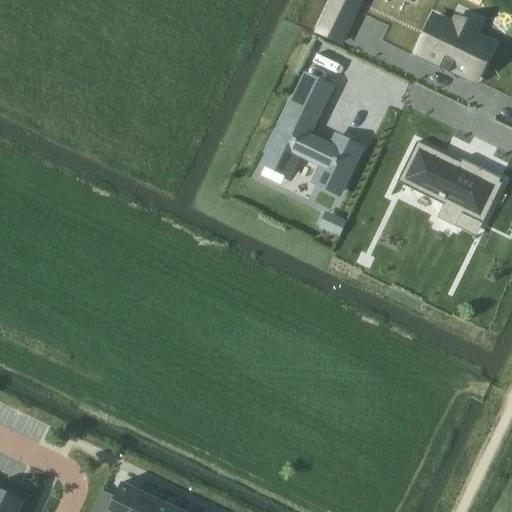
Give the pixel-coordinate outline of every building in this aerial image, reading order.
[(333,0),(330,8),(318,32),(340,43),(352,19),(356,11),(361,1),(358,0),(333,0)] [(475,80),(492,44),(473,35),(475,30),(456,21),(454,26),(435,17),(417,53),(441,64),(439,68),(441,69),(441,68),(448,71),(448,72),(449,73),(451,69),(475,80)] [(306,77),(264,163),(288,175),(298,153),(323,165),(315,182),(339,193),(360,149),(336,137),(331,149),(306,137),(329,88),(306,77)] [(416,142),(397,182),(443,205),(437,218),(455,227),(461,214),(482,224),(502,184),(499,182),(501,179),(486,171),(462,159),(461,159),(460,160),(459,163),(416,142)] [(339,236),(347,221),(325,211),(318,226),(339,236)] [(130,511),(140,491),(120,481),(114,496),(105,511),(130,511)] [(0,489),(0,511),(17,511),(23,500),(0,489)] [(103,491),(95,509),(100,511),(105,511),(114,496),(103,491)] [(140,491),(130,511),(155,511),(161,501),(140,491)] [(161,501),(155,511),(178,511),(179,510),(161,501)]
